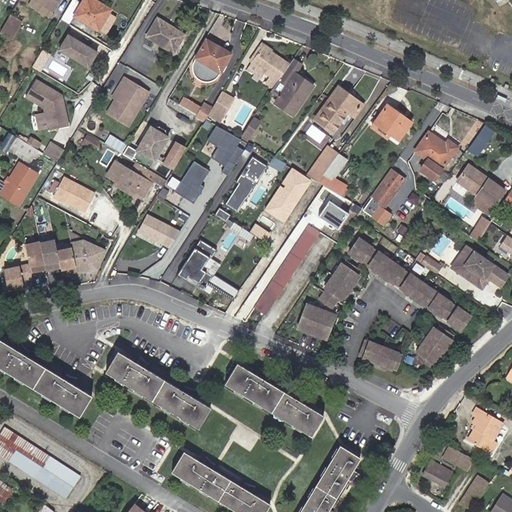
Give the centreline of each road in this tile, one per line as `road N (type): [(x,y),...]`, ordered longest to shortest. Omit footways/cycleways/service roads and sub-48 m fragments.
road 1 (residential): [(0,313),(132,292),(338,377)]
road 2 (residential): [(511,114),(236,0)]
road 3 (residential): [(0,397),(191,511)]
road 4 (residential): [(428,418),(465,370),(511,331)]
